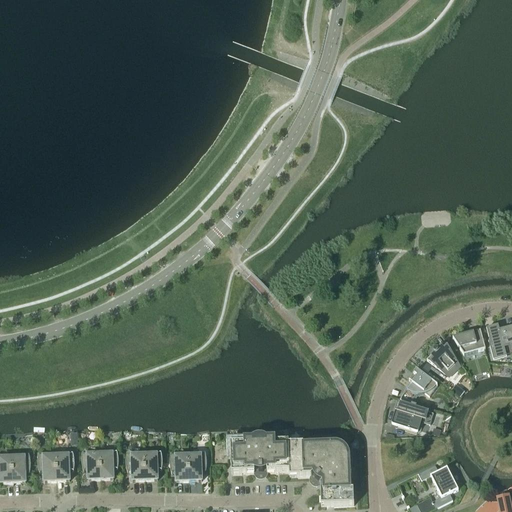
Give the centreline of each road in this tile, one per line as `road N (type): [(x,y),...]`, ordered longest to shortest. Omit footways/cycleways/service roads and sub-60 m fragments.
road 1 (unclassified): [(0,344),(57,330),(143,292),(218,233),(295,133),(325,65),(339,0)]
road 2 (residential): [(374,511),(370,442),(378,399),(399,357),(441,321),(511,310)]
road 3 (residential): [(0,505),(285,503)]
